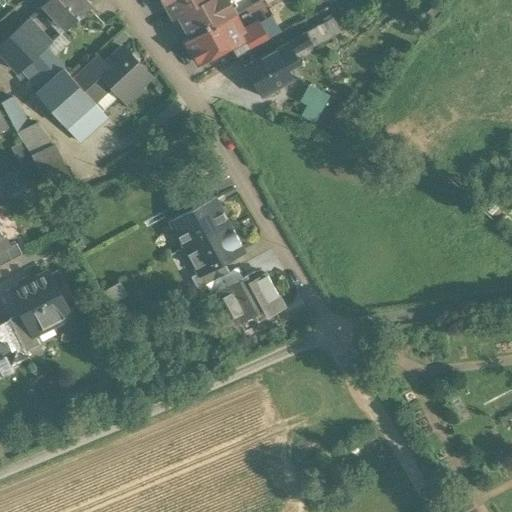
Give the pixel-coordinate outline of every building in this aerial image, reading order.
[(90,7),(83,0),(48,0),(37,11),(45,19),(50,15),(65,31),(90,7)] [(162,0),(171,15),(176,13),(191,39),(230,18),(231,19),(236,17),(226,0),(162,0)] [(230,18),(191,39),(186,41),(198,65),(231,47),(242,41),(239,34),(231,19),(230,18)] [(312,48),(339,33),(333,21),(305,36),(312,48)] [(268,40),(259,24),(239,34),(242,41),(231,47),(237,58),(268,40)] [(72,79),(45,49),(22,25),(0,44),(0,52),(19,74),(21,71),(33,85),(43,76),(49,82),(35,94),(65,127),(92,102),(72,79)] [(305,36),(288,45),(294,57),(312,48),(305,36)] [(246,67),(244,69),(260,99),(292,82),(287,71),(298,65),(294,57),(288,45),(262,59),(246,67)] [(257,48),(241,57),(246,67),(262,59),(257,48)] [(104,66),(89,80),(102,95),(111,86),(127,104),(142,89),(140,87),(150,78),(123,49),(104,66)] [(95,57),(72,79),(92,102),(93,103),(102,95),(89,80),(104,66),(95,57)] [(330,95),(308,84),(299,100),(306,105),(300,114),(315,121),(330,95)] [(30,124),(11,99),(1,104),(16,131),(30,124)] [(92,102),(65,127),(77,141),(107,118),(93,103),(92,102)] [(0,113),(0,133),(8,129),(0,113)] [(30,124),(16,131),(32,154),(54,143),(37,121),(30,124)] [(76,186),(54,143),(32,154),(53,198),(76,186)] [(193,197),(161,214),(167,226),(171,224),(170,223),(199,207),(193,197)] [(199,207),(170,223),(171,224),(184,249),(228,225),(214,199),(199,207)] [(228,225),(184,249),(198,275),(198,276),(223,262),(243,252),(239,246),(240,246),(232,231),(231,231),(228,225)] [(0,253),(9,248),(0,232),(0,253)] [(9,248),(0,253),(0,266),(21,255),(16,245),(9,248)] [(223,262),(198,276),(198,275),(191,278),(197,290),(206,285),(219,278),(229,273),(223,262)] [(238,268),(229,273),(219,278),(225,288),(243,279),(238,268)] [(69,314),(48,274),(11,293),(22,315),(38,346),(39,345),(34,336),(35,336),(33,333),(49,324),(54,326),(62,322),(64,317),(69,314)] [(266,274),(249,283),(246,277),(243,279),(225,288),(219,278),(206,285),(211,296),(218,292),(236,325),(254,315),(258,322),(275,313),(284,308),(266,274)] [(119,285),(112,288),(119,300),(125,296),(119,285)] [(112,288),(105,292),(111,304),(119,300),(112,288)] [(254,315),(236,325),(246,342),(280,324),(275,313),(258,322),(254,315)] [(38,346),(22,315),(10,321),(13,327),(12,327),(25,352),(38,346)] [(25,352),(12,327),(1,333),(10,350),(4,354),(10,367),(28,358),(25,352)] [(1,333),(0,331),(0,355),(4,354),(4,353),(10,350),(1,333)]
